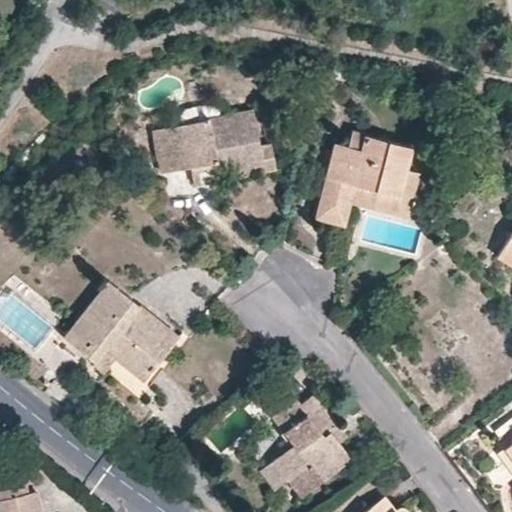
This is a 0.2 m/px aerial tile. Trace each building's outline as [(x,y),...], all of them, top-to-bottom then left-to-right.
[(220,104),(188,110),(182,118),(183,124),(222,116),(220,104)] [(262,163),(259,145),(251,110),(222,116),(183,124),(154,130),(162,172),(190,167),(216,162),(219,172),(262,163)] [(397,196),(404,169),(410,147),(351,132),(347,146),(335,143),(316,216),(331,220),(342,223),(347,202),(352,185),(397,196)] [(270,143),(259,145),(262,163),(219,172),(216,162),(190,167),(193,185),(205,182),(275,169),(270,143)] [(418,173),(404,169),(397,196),(352,185),(347,202),(405,217),(418,173)] [(511,232),(498,257),(511,266),(511,232)] [(105,349),(114,357),(143,379),(177,337),(150,316),(107,281),(62,336),(95,363),(105,349)] [(101,372),(114,357),(105,349),(95,363),(93,365),(101,372)] [(329,432),(337,426),(312,394),(299,403),(294,397),(270,415),(292,443),(259,469),(274,489),(286,479),(299,495),(349,458),(338,443),(329,432)] [(340,431),(337,426),(329,432),(338,443),(345,437),(340,431)] [(511,440),(511,426),(496,438),(503,448),(511,440)] [(511,440),(503,448),(511,460),(511,440)] [(0,511),(39,511),(35,491),(26,493),(21,476),(0,482),(0,511)] [(394,511),(395,511),(383,496),(362,511),(394,511)]
